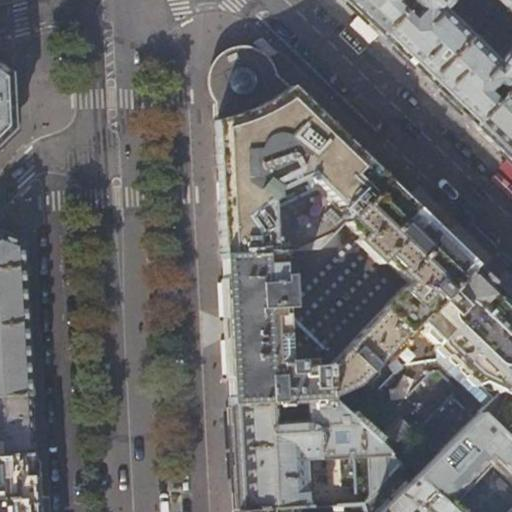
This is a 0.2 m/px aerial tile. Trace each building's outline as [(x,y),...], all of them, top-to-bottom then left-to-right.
[(341,0),(355,13),(379,36),(413,0),(341,0)] [(413,0),(379,36),(404,60),(414,70),(425,81),(469,35),(443,10),(452,0),(494,0),(499,4),(502,0),(413,0)] [(511,0),(502,0),(499,4),(511,16),(511,41),(496,60),(469,35),(425,81),(437,92),(449,104),(472,126),(511,84),(511,0)] [(342,223),(384,180),(345,142),(297,96),(288,87),(280,92),(268,82),(268,74),(265,66),(260,59),(251,53),(237,51),(228,53),(222,56),(217,61),(212,71),(210,82),(213,91),(217,98),(220,101),(221,121),(212,123),(214,153),(219,255),(279,251),(317,249),(342,223)] [(0,143),(13,131),(12,103),(10,73),(0,65),(0,143)] [(492,145),(506,159),(511,164),(511,84),(472,126),(492,145)] [(511,164),(506,159),(501,164),(511,175),(511,164)] [(408,202),(384,180),(342,223),(317,249),(279,251),(219,255),(221,284),(224,333),(228,407),(329,402),(346,418),(368,395),(360,386),(411,333),(431,311),(474,266),(434,227),(408,202)] [(0,456),(30,455),(28,421),(24,344),(18,244),(17,243),(0,236),(0,456)] [(511,302),(474,266),(431,311),(437,316),(441,311),(459,329),(457,331),(457,334),(468,345),(466,348),(472,353),(475,350),(477,352),(479,349),(498,367),(493,371),(487,377),(482,377),(468,391),(460,383),(457,379),(456,380),(446,370),(447,369),(445,368),(443,367),(429,353),(430,353),(411,333),(360,386),(368,395),(346,418),(397,464),(359,504),(361,511),(378,511),(412,479),(477,415),(511,380),(511,302)] [(511,380),(477,415),(511,447),(511,380)] [(397,464),(346,418),(329,402),(228,407),(230,457),(233,511),(307,507),(305,461),(351,459),(353,504),(359,504),(397,464)] [(511,511),(511,447),(477,415),(412,479),(445,508),(486,464),(488,467),(487,467),(504,482),(505,482),(511,479),(511,489),(502,500),(508,507),(503,511),(511,511)] [(0,511),(32,511),(30,455),(0,456),(0,511)] [(449,511),(445,508),(412,479),(378,511),(449,511)]
